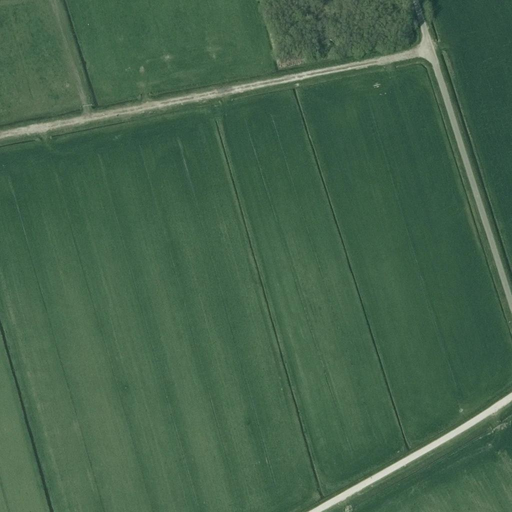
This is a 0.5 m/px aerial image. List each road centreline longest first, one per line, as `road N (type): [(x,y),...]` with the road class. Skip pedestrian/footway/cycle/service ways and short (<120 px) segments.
road 1 (track): [(0,137),(429,50)]
road 2 (unclassified): [(511,304),(414,0)]
